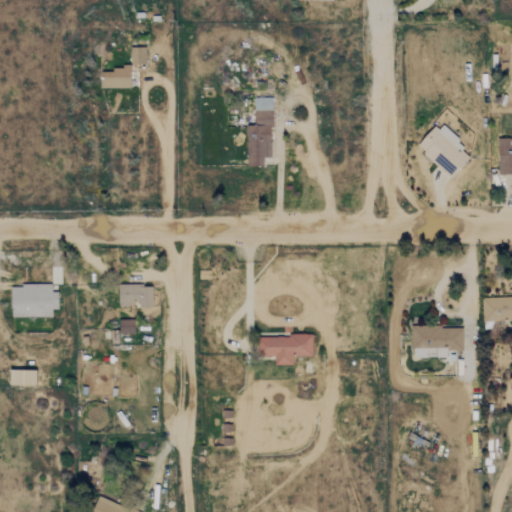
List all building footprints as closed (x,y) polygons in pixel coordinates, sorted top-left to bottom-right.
[(131,46),(131,63),(145,63),(145,46),(131,46)] [(130,67),(101,67),(101,87),(130,87),(130,67)] [(263,165),(262,156),(271,156),(270,96),(253,97),(253,125),(246,125),(246,165),(263,165)] [(417,146),(450,177),(471,154),(438,123),(417,146)] [(511,174),(511,139),(497,139),(498,174),(511,174)] [(57,308),(57,291),(51,291),(51,284),(10,284),(10,316),(51,316),(51,309),(57,308)] [(119,284),(118,303),(138,304),(138,306),(151,307),(152,285),(119,284)] [(511,296),(481,297),(482,320),(511,319),(511,296)] [(118,320),(119,334),(134,333),(134,320),(118,320)] [(411,326),(411,357),(446,356),(446,350),(462,350),(462,326),(411,326)] [(311,335),(257,335),(257,356),(273,356),(273,364),(292,364),(292,355),(311,355),(311,335)] [(9,384),(35,385),(36,370),(9,369),(9,384)]
